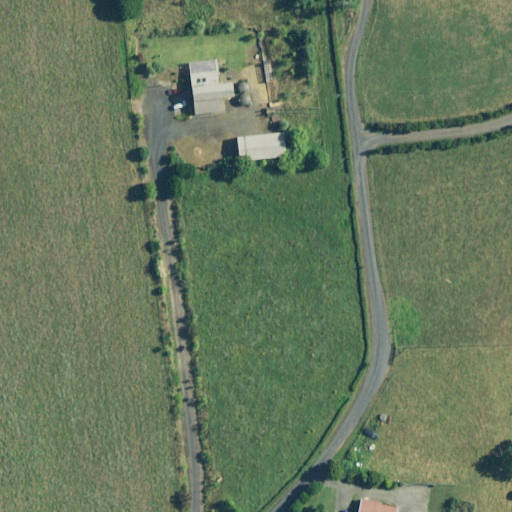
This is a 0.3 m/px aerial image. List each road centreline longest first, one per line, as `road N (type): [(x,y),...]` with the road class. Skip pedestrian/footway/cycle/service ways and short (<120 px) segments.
road 1 (unknown): [(280,511),(347,431),(368,381),(378,309),(352,146)]
road 2 (unknown): [(511,123),(352,146),(352,0)]
